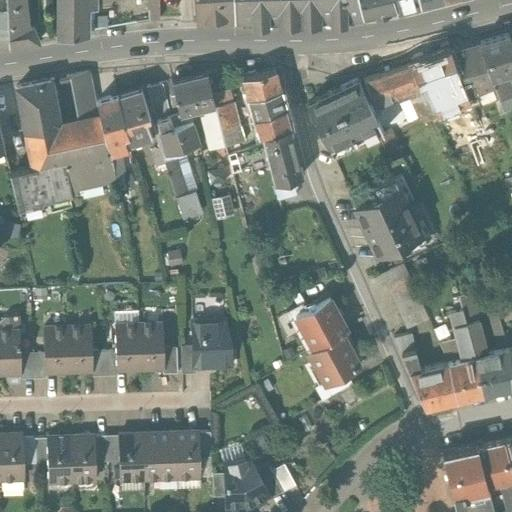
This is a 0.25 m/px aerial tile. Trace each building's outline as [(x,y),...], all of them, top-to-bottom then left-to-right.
[(6,0),(7,19),(8,25),(27,22),(24,0),(6,0)] [(57,0),(58,7),(87,7),(87,0),(147,0),(149,14),(159,13),(158,0),(57,0)] [(193,0),(195,18),(198,18),(201,20),(215,19),(217,17),(233,16),(231,0),(193,0)] [(251,0),(252,19),(363,16),(359,0),(251,0)] [(393,0),(359,0),(363,16),(374,14),(389,11),(388,11),(396,9),(393,0)] [(418,0),(393,0),(396,9),(420,3),(418,0)] [(87,7),(58,7),(57,40),(87,36),(87,7)] [(27,22),(8,25),(8,30),(9,48),(41,43),(33,27),(28,27),(27,22)] [(0,30),(0,48),(9,48),(8,30),(0,30)] [(511,45),(509,35),(479,43),(491,79),(511,72),(511,45)] [(479,43),(451,51),(459,71),(467,90),(469,96),(494,86),(494,85),(491,79),(479,43)] [(451,51),(412,65),(420,85),(425,83),(459,71),(451,51)] [(412,65),(365,81),(376,104),(392,98),(390,92),(400,88),(412,120),(431,112),(428,103),(420,85),(412,65)] [(274,71),(243,77),(249,100),(280,94),(274,71)] [(459,71),(425,83),(432,102),(467,90),(459,71)] [(59,125),(25,132),(33,169),(10,174),(17,209),(72,197),(70,187),(115,177),(111,153),(99,116),(96,104),(90,74),(69,79),(79,121),(59,125)] [(207,75),(172,83),(180,114),(207,108),(208,111),(206,112),(201,116),(209,141),(218,147),(226,146),(222,132),(216,107),(212,95),(207,75)] [(358,81),(308,106),(329,148),(379,124),(358,81)] [(51,82),(17,89),(25,132),(59,125),(51,82)] [(505,82),(494,85),(494,86),(499,100),(506,98),(508,103),(511,101),(505,82)] [(161,86),(146,90),(155,121),(170,116),(161,86)] [(228,90),(212,95),(216,107),(232,104),(228,90)] [(141,92),(118,98),(128,132),(123,133),(127,147),(152,140),(146,121),(150,119),(141,92)] [(280,94),(249,100),(254,120),(285,111),(280,94)] [(118,98),(96,104),(99,116),(111,153),(127,147),(123,133),(128,132),(118,98)] [(232,104),(216,107),(222,132),(238,128),(232,104)] [(285,111),(254,120),(259,136),(262,135),(289,127),(285,111)] [(170,116),(155,121),(166,154),(200,144),(193,122),(173,128),(170,116)] [(289,127),(262,135),(275,184),(302,177),(289,127)] [(238,128),(222,132),(226,146),(231,145),(232,150),(237,149),(236,143),(244,141),(238,128)] [(177,159),(164,163),(175,196),(188,193),(177,159)] [(398,184),(354,205),(362,221),(359,222),(364,231),(366,230),(377,254),(421,234),(398,184)] [(429,318),(403,263),(382,273),(408,328),(429,318)] [(329,295),(307,307),(304,302),(286,312),(307,350),(342,331),(347,329),(329,295)] [(472,308),(462,311),(465,322),(474,320),(472,308)] [(456,336),(439,340),(448,359),(449,359),(475,353),(465,322),(462,311),(451,314),(456,336)] [(14,314),(5,315),(0,320),(0,372),(19,372),(21,372),(20,352),(19,314),(17,314),(17,312),(14,312),(14,314)] [(223,317),(191,318),(192,344),(193,366),(195,366),(231,365),(230,349),(224,349),(223,317)] [(507,346),(484,351),(485,346),(480,324),(476,325),(474,320),(465,322),(475,353),(482,390),(510,383),(507,346)] [(138,322),(116,323),(116,349),(117,368),(119,368),(139,368),(138,322)] [(163,322),(138,322),(139,368),(162,367),(164,367),(164,346),(163,322)] [(66,324),(43,325),(44,351),(45,371),(46,371),(68,370),(66,324)] [(92,324),(66,324),(68,370),(91,369),(93,369),(92,349),(92,324)] [(342,331),(307,350),(323,380),(325,384),(346,372),(360,365),(342,331)] [(412,333),(394,336),(401,352),(419,348),(412,333)] [(192,344),(180,345),(181,372),(195,372),(195,366),(193,366),(192,344)] [(176,346),(164,346),(164,367),(162,367),(163,373),(177,373),(176,346)] [(450,361),(427,366),(419,348),(401,352),(424,403),(456,396),(450,361)] [(103,349),(92,349),(93,369),(91,369),(91,375),(104,375),(103,349)] [(116,349),(103,349),(104,375),(119,374),(119,368),(117,368),(116,349)] [(44,351),(31,352),(32,377),(47,377),(46,371),(45,371),(44,351)] [(31,352),(20,352),(21,372),(19,372),(19,378),(32,377),(31,352)] [(475,353),(449,359),(450,361),(456,396),(482,390),(475,353)] [(346,372),(325,384),(323,380),(315,385),(322,399),(352,383),(346,372)] [(210,429),(198,430),(199,457),(211,456),(210,429)] [(174,430),(141,431),(143,477),(176,476),(174,430)] [(198,430),(174,430),(176,476),(200,475),(199,457),(198,430)] [(22,431),(0,431),(0,477),(23,477),(23,462),(22,435),(22,431)] [(141,431),(119,432),(120,459),(120,477),(143,477),(141,431)] [(106,432),(95,433),(96,460),(106,459),(106,432)] [(119,432),(106,432),(106,459),(120,459),(119,432)] [(95,433),(70,434),(71,479),(96,478),(96,460),(95,433)] [(46,434),(34,435),(35,462),(47,462),(46,434)] [(70,434),(46,434),(47,462),(48,479),(71,479),(70,434)] [(34,435),(22,435),(23,462),(35,462),(34,435)] [(511,436),(503,439),(511,474),(511,436)] [(293,461),(281,439),(260,450),(265,460),(272,473),(293,461)] [(511,474),(503,439),(476,445),(485,483),(501,479),(500,486),(504,501),(509,500),(508,495),(511,494),(511,474)] [(476,445),(441,452),(454,502),(465,500),(463,493),(479,490),(480,496),(474,498),(478,511),(492,511),(485,483),(476,445)] [(249,453),(224,461),(225,472),(225,496),(226,505),(248,504),(270,494),(271,493),(256,465),(249,453)] [(272,473),(265,460),(256,465),(271,493),(270,494),(271,496),(282,490),(272,473)] [(225,472),(211,473),(212,497),(225,496),(225,472)]
